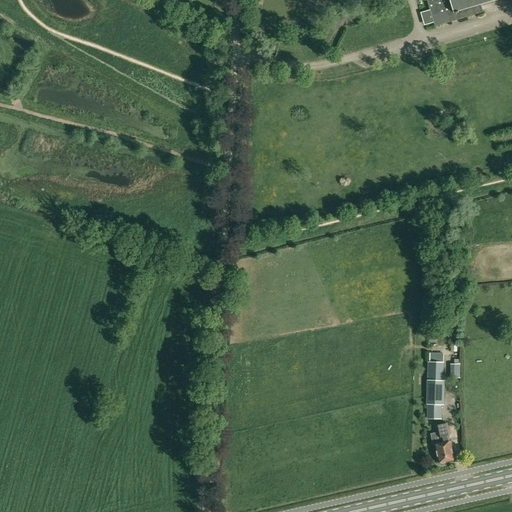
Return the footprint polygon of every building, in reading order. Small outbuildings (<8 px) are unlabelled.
[(427,0),(435,27),(484,12),(481,5),(496,0),(427,0)] [(444,354),(428,353),(427,380),(443,380),(444,354)] [(428,405),(441,406),(444,406),(445,380),(443,380),(427,380),(427,405),(428,405)] [(441,406),(428,405),(427,418),(441,419),(441,406)] [(438,463),(454,460),(449,436),(447,424),(437,426),(440,444),(435,445),(438,463)]
